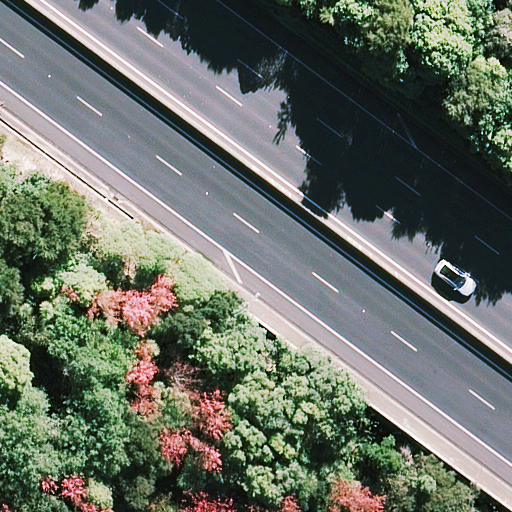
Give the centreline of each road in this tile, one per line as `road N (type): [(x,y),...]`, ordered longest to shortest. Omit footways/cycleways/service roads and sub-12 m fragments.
road 1 (trunk): [(511,421),(0,38)]
road 2 (trunk): [(124,0),(511,291)]
